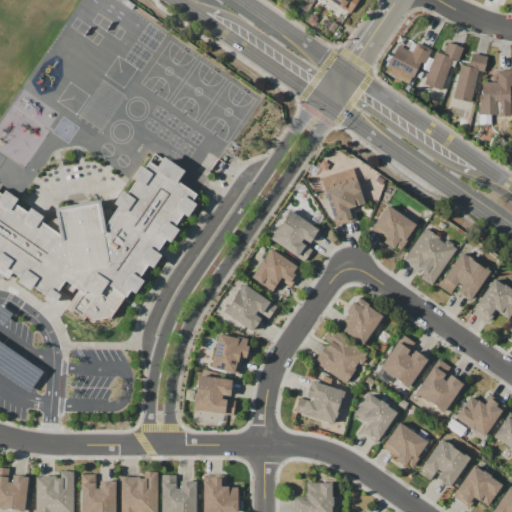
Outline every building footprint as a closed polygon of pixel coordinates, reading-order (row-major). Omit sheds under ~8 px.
[(358,0),(349,14),(328,0),(358,0)] [(333,21),(338,24),(333,33),(327,30),(333,21)] [(435,51),(443,54),(447,42),(463,47),(458,62),(452,59),(441,90),(424,84),(435,51)] [(398,45),(414,54),(419,44),(430,50),(424,64),(421,62),(413,78),(388,65),(398,45)] [(460,65),(470,67),(473,53),(487,56),(484,72),(478,71),(470,104),(453,100),(460,65)] [(497,71),(511,70),(511,85),(510,85),(511,116),(498,117),(498,115),(479,115),(479,104),(480,104),(480,95),(483,95),(482,82),(497,82),(497,71)] [(110,320),(194,205),(193,193),(176,181),(183,172),(163,157),(155,167),(152,165),(139,166),(130,178),(133,181),(113,209),(100,202),(55,206),(57,234),(40,222),(42,213),(14,208),(15,199),(6,192),(0,192),(0,271),(35,297),(50,296),(50,302),(64,284),(67,283),(77,291),(61,314),(102,321),(110,320)] [(357,160),(365,165),(362,169),(354,164),(357,160)] [(320,178),(353,167),(365,204),(351,208),(355,220),(335,226),(320,178)] [(360,172),(367,167),(370,171),(364,176),(360,172)] [(387,205),(410,221),(412,220),(417,223),(406,239),(408,240),(401,250),(396,247),(394,249),(383,242),(387,236),(384,234),(382,237),(371,229),(387,205)] [(289,210),(319,229),(309,243),(303,239),(301,243),(312,250),(304,262),(270,239),(289,210)] [(424,227),(440,238),(439,239),(444,243),(446,240),(453,245),(453,246),(456,248),(432,285),(420,277),(424,271),(420,269),(419,271),(403,260),(424,227)] [(271,249),(302,269),(290,287),(279,280),(272,292),(251,278),(260,265),(259,265),(263,258),(264,258),(271,249)] [(461,252),(486,269),(490,271),(470,300),(457,291),(461,285),(457,283),(450,294),(438,286),(461,252)] [(494,279),(511,291),(511,313),(508,319),(496,311),(489,321),(473,310),(494,279)] [(243,283),(276,306),(268,318),(257,311),(255,314),(261,318),(252,331),(223,311),(243,283)] [(383,316),(363,345),(338,328),(348,313),(346,311),(352,302),(355,304),(359,298),(368,304),(367,305),(383,316)] [(314,362),(318,357),(317,357),(325,345),(326,345),(328,342),(323,338),(331,327),(368,353),(365,357),(366,358),(361,365),(360,364),(358,366),(357,365),(354,369),(356,370),(346,384),(314,362)] [(218,334),(237,338),(237,337),(248,339),(246,346),(249,346),(246,358),(243,357),(239,375),(210,367),(218,334)] [(403,335),(415,343),(407,354),(410,356),(415,349),(429,358),(408,388),(379,369),(403,335)] [(439,358),(450,367),(442,379),(445,382),(451,374),(463,382),(443,412),(415,393),(439,358)] [(197,375),(232,380),(231,386),(230,396),(222,395),(222,399),(236,401),(233,416),(192,409),(197,375)] [(374,381),(370,388),(363,384),(368,377),(374,381)] [(311,381),(343,391),(332,424),(295,412),(299,397),(305,399),(311,381)] [(368,393),(380,401),(381,400),(388,405),(388,406),(396,412),(375,443),(359,432),(365,422),(354,414),(368,393)] [(456,417),(471,396),(484,405),(491,395),(505,406),(483,436),(474,430),(474,431),(466,425),(467,425),(456,417)] [(511,449),(493,436),(507,417),(511,420),(511,449)] [(446,427),(451,419),(466,428),(460,437),(446,427)] [(399,422),(427,441),(411,466),(406,463),(404,465),(395,459),(399,454),(396,452),(394,455),(383,447),(399,422)] [(440,439),(461,452),(462,451),(470,457),(450,487),(436,478),(440,472),(437,469),(430,480),(418,472),(440,439)] [(474,464),(483,471),(484,470),(491,475),(491,476),(503,484),(487,506),(476,499),(470,507),(453,496),(474,464)] [(27,477),(23,511),(0,508),(0,467),(9,469),(7,482),(12,483),(13,475),(27,477)] [(35,511),(35,477),(42,476),(53,476),(53,479),(62,478),(62,476),(60,476),(59,471),(73,471),(73,480),(75,480),(75,511),(35,511)] [(119,511),(119,476),(137,476),(137,479),(146,479),(146,476),(144,476),(144,472),(157,472),(157,511),(119,511)] [(81,511),(81,475),(95,475),(95,488),(99,488),(99,482),(115,482),(115,511),(81,511)] [(161,511),(161,475),(176,475),(176,489),(180,489),(180,481),(196,481),(196,511),(161,511)] [(203,511),(203,481),(210,481),(210,478),(219,478),(219,475),(223,475),(223,487),(228,487),(237,487),(237,511),(203,511)] [(306,483),(331,483),(331,497),(333,497),(332,506),(331,506),(331,511),(294,511),(294,497),(306,497),(306,483)] [(492,511),(509,486),(511,487),(511,511),(492,511)]
